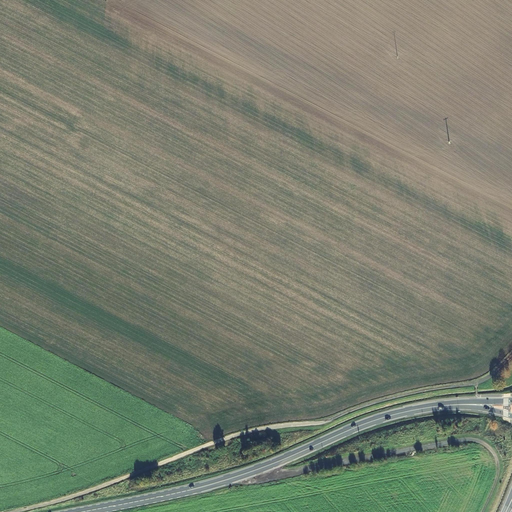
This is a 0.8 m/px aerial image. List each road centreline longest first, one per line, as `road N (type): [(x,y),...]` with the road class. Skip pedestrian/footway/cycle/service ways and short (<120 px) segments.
road 1 (track): [(14,511),(250,431),(324,422),(387,399),(484,381),(511,355)]
road 2 (secondary): [(82,511),(228,479),(379,418),(442,405)]
road 3 (track): [(482,511),(500,471),(493,451),(473,440),(271,476),(265,466)]
